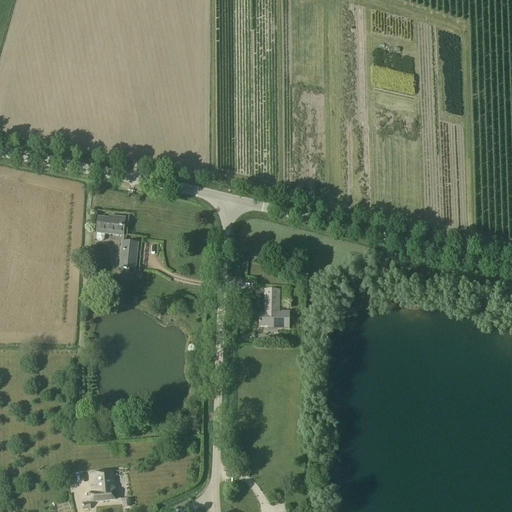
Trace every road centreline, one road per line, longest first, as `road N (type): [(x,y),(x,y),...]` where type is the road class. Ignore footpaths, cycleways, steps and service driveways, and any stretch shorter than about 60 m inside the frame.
road 1 (unclassified): [(214,499),(226,196)]
road 2 (tertiary): [(511,273),(226,196)]
road 3 (tertiary): [(226,196),(0,150)]
